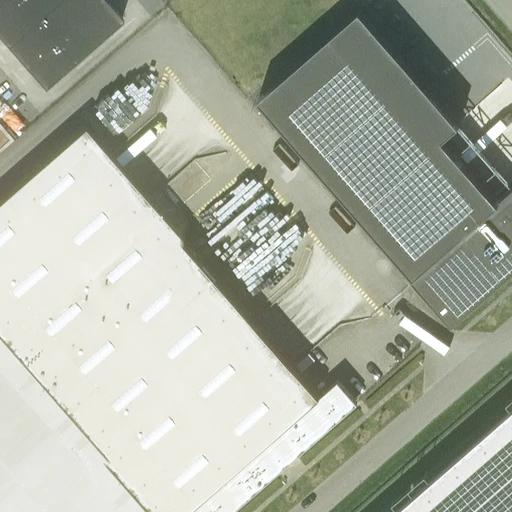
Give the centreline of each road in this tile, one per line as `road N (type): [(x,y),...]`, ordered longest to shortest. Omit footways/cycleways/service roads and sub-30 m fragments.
road 1 (unknown): [(133,148),(225,69),(373,239)]
road 2 (unclassified): [(311,511),(511,332)]
road 3 (unknown): [(373,239),(479,361)]
road 4 (unknown): [(284,320),(373,239)]
